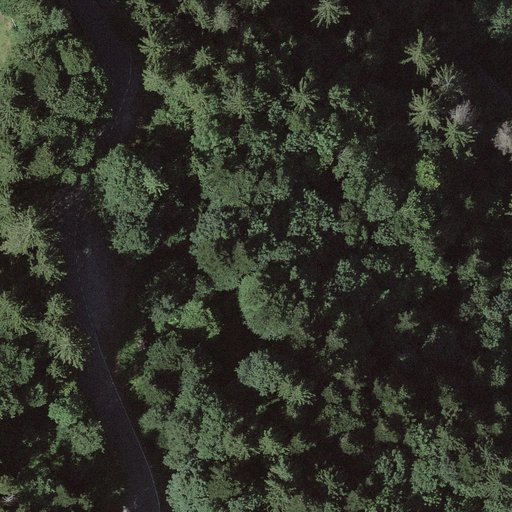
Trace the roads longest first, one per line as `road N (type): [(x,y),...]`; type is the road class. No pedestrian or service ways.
road 1 (tertiary): [(86,0),(115,62),(75,172),(62,258),(85,357),(126,450),(139,511)]
road 2 (track): [(511,109),(420,0)]
